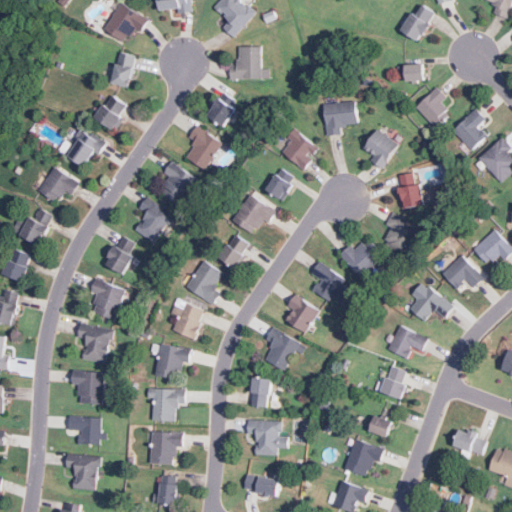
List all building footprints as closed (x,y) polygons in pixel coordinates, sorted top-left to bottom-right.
[(159,0),(160,10),(179,8),(179,13),(193,11),(191,0),(159,0)] [(256,13),(241,0),(219,0),(214,6),(229,20),(223,27),(234,37),(256,13)] [(494,12),(508,18),(511,6),(511,0),(486,0),(497,4),(494,12)] [(105,28),(125,42),(135,27),(141,32),(149,20),(124,2),(105,28)] [(420,41),(437,12),(423,4),(417,14),(412,11),(401,30),(420,41)] [(262,45),(239,46),(239,64),(231,64),(231,78),(270,78),(270,68),(262,68),(262,45)] [(105,77),(113,78),(112,83),(131,87),(137,54),(120,51),(117,68),(107,66),(105,77)] [(425,78),(424,63),(399,64),(400,80),(425,78)] [(441,102),(447,97),(438,86),(416,105),(435,128),(451,114),(441,102)] [(209,116),(224,125),(239,101),(224,91),(209,116)] [(128,104),(111,94),(97,118),(113,128),(128,104)] [(358,124),(357,101),(325,103),(326,135),(341,134),(341,125),(358,124)] [(489,134),(478,123),(485,117),(476,108),(454,130),(473,150),(489,134)] [(186,156),(205,169),(224,142),(198,124),(189,136),(196,141),(186,156)] [(283,150),(303,168),(320,149),(296,128),(287,137),(291,141),(283,150)] [(400,144),(379,128),(365,147),(375,154),(371,160),(382,168),(400,144)] [(92,131),(90,135),(82,129),(66,154),(84,165),(95,150),(100,153),(107,141),(92,131)] [(511,156),(508,152),(511,148),(511,144),(504,136),(480,158),(502,182),(511,172),(511,156)] [(160,191),(182,205),(199,177),(172,161),(165,173),(169,176),(160,191)] [(66,190),(73,194),(81,180),(55,165),(40,190),(59,201),(66,190)] [(283,199),(297,177),(281,167),(266,189),(283,199)] [(405,208),(429,203),(425,182),(416,184),(413,172),(398,176),(405,208)] [(263,219),(270,223),(277,211),(251,193),(233,219),(253,233),(263,219)] [(136,229),(154,242),(174,214),(149,196),(140,207),(147,213),(136,229)] [(21,235),(40,244),(54,213),(41,208),(36,219),(30,216),(21,235)] [(420,237),(425,230),(394,210),(386,224),(392,228),(384,240),(405,254),(417,236),(420,237)] [(500,253),(506,259),(511,253),(511,246),(495,229),(474,248),(489,264),(500,253)] [(252,244),(236,233),(220,256),(236,267),(252,244)] [(355,249),(350,245),(341,254),(362,276),(383,256),(366,238),(355,249)] [(106,264),(124,273),(134,255),(116,245),(106,264)] [(34,255),(14,247),(4,273),(24,281),(34,255)] [(474,287),(484,277),(463,254),(443,272),(457,288),(467,279),(474,287)] [(221,292),(215,288),(224,271),(204,260),(188,288),(215,303),(221,292)] [(351,289),(343,283),(347,278),(320,260),(312,273),(320,278),(313,289),(331,301),(333,298),(341,303),(351,289)] [(93,312),(117,318),(125,286),(96,279),(93,293),(97,294),(93,312)] [(434,310),(445,318),(455,306),(423,281),(413,294),(418,298),(411,308),(426,320),(434,310)] [(0,296),(0,321),(16,324),(20,291),(5,289),(4,297),(0,296)] [(294,309),(287,319),(306,332),(321,310),(297,293),(289,305),(294,309)] [(207,309),(178,297),(171,315),(178,318),(173,329),(195,338),(207,309)] [(113,328),(82,322),(79,336),(87,338),(83,358),(106,363),(113,328)] [(407,357),(413,345),(423,350),(429,338),(401,324),(388,348),(407,357)] [(267,339),(273,342),(265,359),(287,369),(301,340),(273,327),(267,339)] [(0,367),(10,368),(10,354),(6,354),(7,335),(0,334),(0,367)] [(153,344),(153,353),(158,353),(157,376),(182,377),(183,362),(191,362),(192,346),(153,344)] [(511,348),(503,369),(511,372),(511,348)] [(410,371),(391,365),(382,392),(401,398),(410,371)] [(79,402),(104,403),(105,371),(74,370),(73,384),(80,384),(79,402)] [(271,378),(253,377),(252,405),(270,405),(271,378)] [(154,420),(177,420),(178,403),(186,403),(187,388),(150,387),(149,397),(154,397),(154,420)] [(370,430),(388,436),(393,421),(376,414),(370,430)] [(103,416),(70,415),(70,429),(80,430),(79,442),(103,442),(103,416)] [(256,434),(256,454),(278,454),(278,447),(289,447),(289,435),(282,435),(282,420),(248,420),(248,434),(256,434)] [(483,454),(488,440),(478,437),(479,433),(460,427),(455,445),(483,454)] [(152,462),(176,463),(176,445),(184,445),(184,432),(153,431),(152,462)] [(347,469),(369,475),(373,459),(382,461),(385,446),(354,438),(347,469)] [(508,476),(505,484),(511,486),(511,451),(498,446),(490,469),(508,476)] [(68,465),(75,466),(73,487),(97,490),(100,456),(70,452),(68,465)] [(154,502),(176,504),(179,476),(163,475),(160,493),(155,492),(154,502)] [(278,494),(280,478),(247,475),(245,491),(278,494)] [(366,502),(370,489),(342,480),(334,504),(356,511),(359,500),(366,502)] [(82,511),(84,504),(67,501),(65,511),(82,511)]
